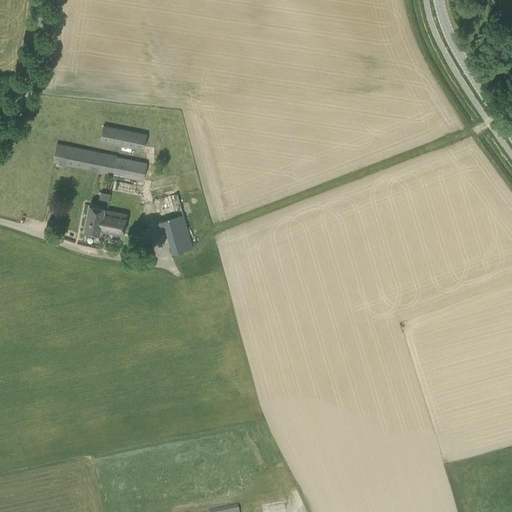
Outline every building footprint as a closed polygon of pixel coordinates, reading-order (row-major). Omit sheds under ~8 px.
[(103,125),(100,141),(143,150),(147,134),(103,125)] [(57,143),(53,161),(143,180),(147,162),(57,143)] [(178,194),(175,194),(173,184),(150,191),(161,231),(167,229),(173,253),(193,247),(178,194)] [(102,191),(99,201),(109,203),(111,193),(102,191)] [(96,235),(96,233),(100,234),(101,231),(124,236),(128,213),(105,209),(106,206),(88,203),(83,230),(87,231),(86,233),(96,235)] [(142,241),(140,252),(150,253),(152,242),(142,241)] [(256,495),(259,508),(285,501),(282,489),(256,495)]
